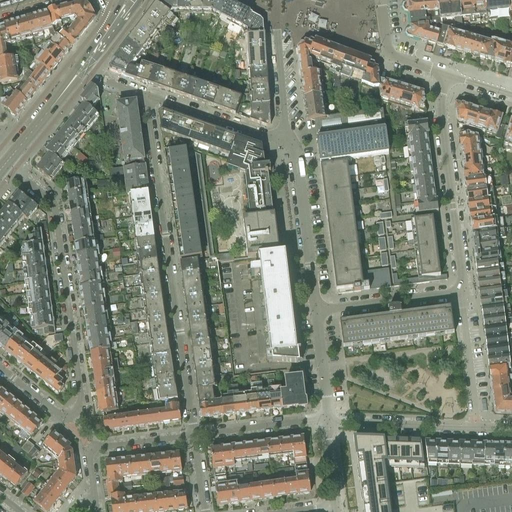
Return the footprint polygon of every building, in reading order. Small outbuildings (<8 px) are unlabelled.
[(158,2),(156,4),(172,15),(178,13),(177,0),(159,0),(158,2)] [(177,0),(178,13),(178,12),(189,13),(189,0),(177,0)] [(201,0),(189,0),(189,13),(201,13),(201,0)] [(214,0),(201,0),(201,13),(211,14),(214,0)] [(229,2),(225,0),(214,0),(211,14),(220,18),(229,2)] [(439,12),(437,0),(434,0),(423,1),(425,13),(439,12)] [(462,17),(460,0),(437,0),(439,12),(441,11),(442,19),(462,17)] [(474,23),(472,0),(460,0),(462,17),(465,16),(465,18),(469,18),(470,23),(468,23),(468,26),(475,26),(474,23)] [(486,15),(485,0),(472,0),(474,23),(475,26),(475,31),(484,30),(484,25),(479,25),(479,22),(478,17),(482,17),(483,15),(486,15)] [(498,13),(496,0),(485,0),(486,15),(488,21),(498,20),(498,13)] [(509,12),(507,0),(496,0),(498,13),(498,20),(508,19),(508,12),(509,12)] [(425,13),(423,1),(407,3),(404,5),(403,8),(404,11),(408,12),(409,12),(409,14),(425,13)] [(83,2),(81,3),(57,10),(63,28),(89,10),(85,4),(83,2)] [(239,7),(229,2),(220,18),(230,24),(239,7)] [(156,3),(149,13),(164,24),(165,24),(167,25),(168,23),(167,22),(172,15),(156,4),(156,3)] [(242,28),(250,13),(239,7),(230,24),(241,29),(242,28)] [(302,9),(301,16),(308,18),(310,10),(302,9)] [(57,10),(47,13),(54,34),(63,28),(57,10)] [(89,10),(63,28),(78,40),(95,19),(93,17),(94,17),(89,10)] [(442,24),(442,19),(441,11),(439,12),(425,13),(409,14),(411,27),(428,25),(440,25),(442,24)] [(47,13),(43,14),(41,13),(38,13),(37,15),(37,16),(42,33),(48,31),(50,37),(54,34),(47,13)] [(149,13),(142,22),(158,34),(164,24),(149,13)] [(263,32),(263,22),(260,19),(252,15),(252,14),(250,13),(242,28),(241,29),(245,36),(247,36),(264,35),(264,32),(263,32)] [(37,16),(26,19),(32,36),(37,34),(38,36),(43,35),(42,33),(37,16)] [(32,36),(26,19),(15,22),(21,39),(32,36)] [(21,39),(15,22),(13,21),(11,22),(10,24),(5,25),(10,42),(14,41),(21,39)] [(142,22),(135,32),(151,43),(158,34),(142,22)] [(10,42),(5,25),(0,26),(0,41),(2,41),(3,44),(5,45),(6,49),(16,50),(11,44),(10,42)] [(424,41),(428,29),(428,25),(411,27),(411,29),(410,29),(407,31),(406,34),(408,36),(424,41)] [(424,41),(443,47),(448,29),(440,26),(440,25),(428,25),(428,29),(424,41)] [(78,40),(63,28),(54,34),(71,48),(78,40)] [(460,32),(448,29),(443,47),(455,51),(460,32)] [(135,32),(128,41),(144,52),(151,43),(135,32)] [(472,36),(460,32),(455,51),(458,54),(463,53),(466,54),(472,36)] [(71,48),(54,34),(50,37),(54,40),(50,45),(65,56),(67,56),(68,54),(68,52),(71,48)] [(265,46),(264,35),(247,36),(245,36),(246,48),(260,47),(265,46)] [(484,39),(472,36),(466,54),(471,55),(470,56),(474,58),(478,58),(479,58),(484,39)] [(490,41),(484,39),(479,58),(487,60),(493,61),(490,41)] [(308,43),(305,42),(297,49),(298,56),(308,55),(308,57),(309,57),(315,41),(311,40),(308,43)] [(318,40),(316,41),(315,40),(315,41),(309,57),(308,57),(308,59),(309,60),(319,64),(326,45),(322,43),(321,41),(318,40)] [(7,55),(6,49),(5,45),(3,44),(2,41),(0,41),(0,60),(12,58),(11,55),(7,55)] [(128,41),(121,50),(137,62),(144,52),(128,41)] [(491,41),(490,41),(493,61),(503,64),(508,46),(501,43),(501,41),(500,41),(491,41)] [(65,56),(50,45),(47,48),(43,54),(57,65),(65,56)] [(326,45),(319,64),(330,68),(337,49),(336,47),(333,46),(331,46),(326,45)] [(265,46),(260,47),(246,48),(247,60),(266,58),(265,46)] [(511,46),(508,46),(503,64),(503,65),(504,65),(503,66),(506,68),(510,68),(510,67),(511,67),(511,46)] [(340,77),(349,53),(337,49),(330,68),(328,72),(334,75),(333,77),(333,81),(339,81),(340,77)] [(114,59),(114,60),(128,70),(130,67),(132,68),(137,62),(121,50),(114,59)] [(346,92),(358,59),(359,57),(355,55),(354,54),(351,52),(349,53),(340,77),(339,81),(339,89),(346,92)] [(57,65),(43,54),(39,58),(37,57),(34,61),(41,66),(50,74),(57,65)] [(308,55),(298,56),(301,75),(320,72),(320,69),(312,66),(311,63),(310,62),(309,60),(308,59),(308,57),(308,55)] [(361,86),(370,62),(370,61),(369,59),(365,58),(364,59),(359,57),(358,59),(346,92),(357,96),(361,86)] [(17,65),(16,58),(12,58),(0,60),(0,71),(17,69),(23,66),(21,63),(17,65)] [(266,58),(247,60),(248,71),(267,70),(266,58)] [(128,70),(114,60),(113,62),(109,67),(110,71),(123,76),(125,77),(136,81),(141,69),(136,68),(136,69),(132,68),(130,67),(128,70)] [(143,62),(141,69),(136,81),(148,85),(154,66),(143,62)] [(381,98),(379,80),(377,69),(375,68),(374,64),(370,62),(361,86),(373,91),(375,99),(381,98)] [(31,76),(28,80),(39,88),(46,79),(49,78),(50,76),(50,74),(41,66),(36,72),(34,70),(30,76),(31,76)] [(158,88),(165,70),(154,66),(148,85),(158,88)] [(17,69),(0,71),(0,83),(17,81),(16,74),(18,74),(17,69)] [(169,92),(176,74),(165,70),(158,88),(169,92)] [(268,81),(267,70),(248,71),(248,82),(268,81)] [(191,100),(198,81),(193,80),(195,73),(188,71),(186,77),(187,78),(181,96),(191,100)] [(320,72),(301,75),(302,87),(322,84),(320,72)] [(181,96),(187,78),(186,77),(176,74),(169,92),(181,96)] [(30,98),(39,88),(28,80),(23,86),(25,87),(18,95),(27,103),(29,103),(31,100),(30,98)] [(388,105),(393,84),(386,82),(379,80),(381,98),(382,103),(384,104),(388,105)] [(209,85),(198,81),(191,100),(202,104),(209,85)] [(269,93),(268,81),(248,82),(249,90),(250,94),(269,93)] [(399,108),(403,93),(405,88),(403,87),(401,87),(401,86),(398,83),(393,83),(393,84),(388,105),(399,108)] [(322,84),(302,87),(304,98),(323,95),(322,84)] [(220,89),(209,85),(202,104),(213,107),(220,89)] [(91,86),(81,100),(85,103),(84,105),(91,110),(99,100),(98,90),(98,88),(91,86)] [(413,88),(408,88),(408,89),(405,88),(403,93),(399,108),(410,111),(411,109),(416,91),(416,90),(413,88)] [(224,111),(231,93),(220,89),(213,107),(224,111)] [(236,115),(242,97),(235,94),(236,90),(232,89),(231,93),(224,111),(236,115)] [(423,93),(416,91),(411,109),(425,113),(425,106),(424,106),(424,105),(423,105),(424,103),(424,101),(423,93)] [(27,103),(18,95),(16,94),(15,95),(13,93),(8,101),(7,100),(1,101),(2,106),(10,113),(10,115),(12,117),(15,117),(27,103)] [(270,105),(269,93),(250,94),(250,106),(269,105),(270,105)] [(323,95),(304,98),(305,109),(310,108),(325,106),(323,95)] [(136,102),(117,105),(125,164),(126,163),(127,168),(145,165),(144,164),(144,161),(136,102)] [(470,107),(456,103),(455,104),(457,124),(464,126),(470,107)] [(91,110),(84,105),(77,114),(76,114),(73,117),(74,118),(71,121),(86,133),(99,117),(91,110)] [(269,105),(250,106),(251,115),(270,114),(269,107),(270,107),(269,105)] [(325,106),(310,108),(305,109),(307,121),(314,120),(327,118),(325,106)] [(480,111),(474,109),(470,107),(464,126),(475,130),(480,111)] [(161,111),(158,113),(162,140),(171,139),(169,125),(171,125),(174,115),(161,111)] [(385,125),(383,112),(383,111),(350,115),(347,116),(340,117),(339,117),(331,118),(327,118),(314,120),(316,136),(385,127),(385,125)] [(491,114),(480,111),(475,130),(485,133),(491,114)] [(491,113),(491,114),(485,133),(496,136),(497,134),(499,127),(502,117),(498,116),(498,115),(495,113),(491,113)] [(270,125),(270,114),(251,115),(251,116),(246,114),(245,119),(249,120),(249,121),(267,127),(270,125)] [(171,125),(169,125),(171,139),(178,138),(184,119),(174,115),(171,125)] [(184,119),(178,138),(188,141),(195,122),(184,119)] [(86,133),(71,121),(64,129),(63,129),(61,132),(61,133),(59,136),(74,148),(86,133)] [(195,122),(188,141),(199,145),(205,126),(195,122)] [(405,126),(406,137),(428,135),(427,123),(405,126)] [(205,126),(199,145),(209,149),(215,130),(205,126)] [(215,130),(209,149),(219,152),(226,133),(215,130)] [(385,130),(318,140),(317,140),(320,164),(388,154),(386,131),(385,130)] [(226,133),(219,152),(230,156),(236,137),(226,133)] [(428,135),(406,137),(407,148),(428,145),(427,142),(429,141),(428,135)] [(480,145),(479,137),(473,135),(459,135),(460,147),(480,145)] [(74,148),(59,136),(52,145),(50,145),(48,148),(48,149),(46,152),(49,154),(61,164),(74,148)] [(243,139),(236,137),(230,156),(228,162),(226,166),(245,173),(251,218),(242,219),(248,259),(278,255),(279,255),(276,230),(274,231),(272,215),(273,215),(268,173),(271,173),(270,165),(265,166),(263,156),(240,147),(243,139)] [(428,145),(407,148),(409,159),(431,157),(430,149),(428,149),(428,145)] [(480,145),(460,147),(460,149),(460,152),(461,155),(462,159),(481,156),(480,145)] [(184,150),(167,152),(164,153),(180,261),(199,258),(184,150)] [(89,167),(92,163),(80,153),(77,157),(89,167)] [(61,164),(49,154),(42,163),(41,163),(39,166),(39,167),(37,170),(51,182),(64,166),(61,164)] [(200,156),(195,154),(209,259),(217,258),(216,255),(214,255),(200,156)] [(481,156),(462,159),(462,163),(462,166),(463,169),(483,167),(481,156)] [(431,157),(409,159),(410,170),(431,168),(430,164),(432,164),(431,157)] [(347,163),(324,166),(320,167),(323,187),(327,186),(329,202),(325,202),(326,214),(330,214),(332,229),(328,230),(330,242),(334,241),(336,257),(332,257),(333,263),(333,269),(337,269),(339,281),(335,282),(336,291),(338,291),(338,295),(391,288),(388,269),(361,273),(347,163)] [(145,165),(127,168),(124,168),(125,176),(128,195),(129,195),(148,192),(145,165)] [(483,167),(463,169),(464,180),(484,178),(483,167)] [(124,168),(109,171),(110,178),(125,176),(124,168)] [(431,168),(410,170),(412,181),(434,179),(433,171),(431,172),(431,168)] [(484,178),(464,180),(465,183),(464,184),(464,188),(466,189),(466,191),(491,188),(490,177),(484,178)] [(89,202),(86,182),(79,183),(79,178),(73,181),(74,183),(67,184),(67,188),(66,189),(67,193),(68,193),(70,204),(89,202)] [(434,179),(412,181),(413,192),(434,190),(433,188),(433,186),(435,186),(434,179)] [(491,188),(466,191),(466,194),(465,195),(466,199),(467,200),(467,202),(493,198),(491,188)] [(434,190),(413,192),(415,204),(437,201),(436,194),(434,194),(434,190)] [(148,192),(129,195),(131,206),(150,204),(148,192)] [(37,209),(18,193),(9,205),(24,218),(27,221),(37,209)] [(493,198),(467,202),(468,212),(494,208),(493,198)] [(438,213),(437,201),(415,204),(416,215),(438,213)] [(89,202),(70,204),(70,208),(69,208),(70,212),(71,213),(73,224),(91,221),(89,202)] [(151,215),(150,204),(131,206),(131,210),(132,218),(151,215)] [(24,218),(9,205),(2,213),(18,226),(24,218)] [(494,208),(468,212),(470,222),(496,218),(494,208)] [(18,226),(2,213),(0,215),(0,223),(12,233),(18,226)] [(151,215),(132,218),(134,229),(153,227),(151,215)] [(496,218),(470,222),(471,233),(496,229),(497,229),(496,218)] [(433,219),(415,221),(411,222),(418,279),(397,281),(396,275),(392,275),(394,288),(447,281),(446,276),(440,276),(433,219)] [(91,221),(73,224),(73,228),(72,228),(73,232),(74,233),(75,244),(94,241),(91,221)] [(0,248),(12,233),(0,223),(0,248)] [(43,240),(42,232),(41,232),(40,230),(46,230),(46,227),(40,228),(37,228),(34,232),(29,239),(25,243),(22,246),(24,246),(42,244),(42,240),(43,240)] [(153,227),(134,229),(136,241),(155,238),(153,227)] [(496,229),(471,233),(472,236),(471,237),(472,240),(472,241),(472,243),(497,239),(496,229)] [(25,243),(29,239),(22,234),(19,238),(20,239),(25,243)] [(156,249),(155,238),(136,241),(137,248),(137,252),(156,249)] [(497,239),(472,243),(473,246),(473,247),(473,250),(474,251),(474,253),(498,249),(497,239)] [(94,241),(75,244),(73,244),(74,250),(76,251),(77,255),(99,253),(97,241),(94,241)] [(42,244),(24,246),(25,253),(22,253),(22,258),(44,255),(43,252),(44,251),(44,248),(43,248),(42,244)] [(158,261),(156,249),(137,252),(138,259),(139,264),(158,261)] [(498,249),(474,253),(474,256),(474,257),(474,260),(475,261),(475,263),(500,260),(498,249)] [(99,253),(77,255),(78,259),(77,259),(76,261),(76,266),(100,263),(99,253)] [(278,255),(257,258),(259,269),(251,270),(251,277),(260,276),(260,281),(265,328),(266,328),(267,334),(266,334),(266,335),(267,335),(267,340),(269,355),(272,354),(273,362),(298,364),(298,363),(299,363),(299,359),(299,358),(298,358),(298,351),(298,350),(297,350),(296,338),(296,337),(294,325),(295,325),(295,324),(294,324),(293,312),(293,311),(291,299),(292,299),(292,297),(291,297),(290,285),(290,284),(288,273),(289,272),(288,271),(288,266),(287,266),(286,256),(287,256),(286,254),(279,255),(278,255)] [(44,255),(22,258),(23,264),(26,264),(27,270),(45,268),(45,264),(46,263),(45,260),(44,260),(44,255)] [(200,273),(199,267),(199,261),(200,261),(199,260),(180,263),(182,275),(200,273)] [(500,260),(475,263),(475,265),(475,266),(476,267),(476,272),(500,269),(502,269),(502,265),(500,265),(500,260)] [(158,261),(139,264),(140,275),(159,273),(158,261)] [(100,263),(76,266),(77,272),(79,273),(80,277),(102,274),(100,263)] [(45,268),(27,270),(24,270),(25,276),(28,276),(29,282),(47,280),(46,276),(47,275),(47,272),(46,272),(45,268)] [(500,269),(476,272),(477,274),(476,275),(477,277),(477,281),(504,278),(503,274),(501,275),(500,269)] [(159,273),(140,275),(136,276),(136,280),(141,279),(142,287),(161,284),(159,273)] [(202,284),(201,277),(200,273),(182,275),(183,287),(202,284)] [(102,274),(80,277),(81,281),(80,281),(79,283),(80,288),(103,285),(102,274)] [(504,278),(477,281),(478,287),(477,288),(479,290),(503,287),(502,281),(504,281),(504,278)] [(47,280),(29,282),(26,282),(27,288),(29,288),(30,294),(49,292),(48,288),(49,287),(49,284),(48,284),(47,280)] [(161,284),(142,287),(143,295),(137,295),(138,299),(144,298),(163,295),(161,284)] [(203,296),(202,288),(202,284),(183,287),(185,298),(203,296)] [(103,285),(80,288),(81,299),(105,296),(103,285)] [(503,287),(479,290),(479,292),(478,293),(479,295),(480,299),(506,296),(506,293),(504,293),(503,287)] [(49,292),(30,294),(27,294),(28,300),(31,300),(32,306),(50,303),(50,300),(51,299),(50,296),(49,296),(49,292)] [(163,295),(144,298),(145,310),(164,307),(163,295)] [(105,296),(81,299),(83,310),(106,307),(105,296)] [(203,296),(185,298),(186,310),(205,307),(203,296)] [(505,305),(504,299),(506,299),(506,296),(480,299),(481,305),(480,306),(481,308),(504,306),(505,305)] [(50,303),(32,306),(29,306),(30,312),(32,312),(33,318),(52,315),(51,312),(52,311),(52,308),(51,308),(50,303)] [(508,305),(505,305),(504,306),(481,308),(481,310),(481,312),(482,313),(482,318),(510,315),(508,305)] [(106,307),(83,310),(83,316),(85,317),(86,321),(108,318),(106,307)] [(164,307),(145,310),(147,321),(166,319),(164,307)] [(205,307),(186,310),(188,321),(207,319),(205,307)] [(389,316),(387,316),(381,317),(381,320),(347,324),(346,321),(340,322),(343,348),(352,347),(352,344),(362,343),(362,346),(379,344),(379,341),(390,340),(390,342),(407,340),(407,337),(417,336),(417,339),(434,337),(434,334),(444,333),(445,335),(454,334),(450,308),(444,309),(445,312),(410,316),(409,313),(401,314),(400,309),(401,308),(400,308),(399,307),(398,307),(395,307),(394,307),(392,308),(391,308),(390,308),(389,309),(388,310),(388,311),(389,316)] [(54,327),(53,324),(54,323),(54,320),(53,320),(52,315),(33,318),(30,318),(31,324),(35,324),(35,330),(43,329),(54,327)] [(511,325),(510,315),(482,318),(483,324),(482,326),(483,328),(484,328),(511,325)] [(109,325),(108,318),(86,321),(87,325),(86,325),(85,326),(86,332),(109,329),(109,325)] [(0,320),(0,319),(0,338),(9,327),(0,320)] [(167,330),(166,319),(147,321),(148,329),(149,333),(167,330)] [(207,319),(188,321),(190,332),(208,330),(207,319)] [(0,347),(5,351),(19,334),(24,327),(21,324),(15,331),(9,327),(0,338),(0,347)] [(511,334),(511,331),(511,325),(484,328),(484,330),(483,332),(484,333),(485,338),(511,334)] [(109,329),(86,332),(86,338),(88,339),(89,343),(111,340),(109,329)] [(169,342),(167,330),(149,333),(149,338),(150,344),(169,342)] [(210,342),(209,337),(208,330),(190,332),(191,344),(210,342)] [(19,334),(5,351),(8,354),(8,355),(10,357),(11,356),(14,359),(26,343),(22,340),(24,337),(19,334)] [(511,344),(511,335),(511,334),(485,338),(486,344),(485,346),(486,347),(486,348),(511,344)] [(111,340),(89,343),(90,346),(89,347),(88,348),(89,354),(91,354),(110,351),(112,351),(111,340)] [(171,353),(169,342),(150,344),(151,352),(152,356),(171,353)] [(210,342),(191,344),(193,356),(211,353),(210,342)] [(26,343),(14,359),(17,361),(17,362),(19,364),(20,363),(24,366),(38,349),(33,345),(31,347),(26,343)] [(511,354),(511,344),(486,348),(486,350),(486,352),(487,353),(487,358),(511,354)] [(38,349),(24,366),(27,369),(27,370),(29,372),(30,371),(33,374),(45,358),(41,355),(42,352),(38,349)] [(117,360),(111,361),(110,351),(91,354),(92,365),(91,366),(92,370),(93,370),(94,374),(113,371),(118,371),(117,360)] [(172,365),(171,353),(152,356),(152,360),(153,367),(172,365)] [(211,353),(193,356),(194,367),(213,365),(211,353)] [(511,354),(487,358),(488,364),(487,366),(489,368),(509,365),(511,365),(511,359),(511,354)] [(45,358),(33,374),(36,376),(36,377),(38,379),(39,378),(42,381),(54,366),(56,364),(51,360),(50,362),(45,358)] [(172,365),(153,367),(155,379),(174,376),(172,365)] [(213,365),(194,367),(196,378),(214,376),(213,365)] [(511,369),(509,370),(509,365),(489,368),(490,379),(510,377),(511,376),(511,369)] [(61,372),(54,366),(42,381),(45,383),(45,385),(47,386),(48,386),(58,394),(63,387),(60,384),(62,381),(57,377),(61,372)] [(113,371),(94,374),(95,385),(94,386),(95,390),(96,390),(96,394),(115,391),(113,371)] [(174,376),(155,379),(157,390),(175,388),(174,376)] [(214,376),(196,378),(197,390),(212,388),(214,388),(216,387),(214,376)] [(287,392),(281,393),(283,408),(283,410),(299,408),(299,409),(307,408),(306,400),(305,400),(302,377),(285,380),(287,392)] [(508,388),(507,381),(511,381),(510,377),(490,379),(491,385),(490,387),(490,389),(492,390),(508,388)] [(283,408),(281,393),(280,388),(280,387),(274,388),(273,383),(273,381),(267,382),(268,388),(271,410),(276,409),(278,411),(281,410),(282,409),(283,408)] [(247,413),(244,391),(238,392),(237,382),(231,383),(232,386),(235,414),(240,414),(242,415),(245,415),(246,413),(247,413)] [(271,410),(268,388),(262,389),(261,383),(255,384),(259,411),(264,411),(266,412),(269,412),(270,410),(271,410)] [(259,411),(255,384),(252,384),(250,384),(251,391),(244,391),(247,413),(248,413),(250,414),(253,414),(254,412),(259,411)] [(220,394),(221,401),(223,416),(224,416),(226,417),(229,417),(230,415),(235,414),(232,386),(226,387),(227,394),(220,394)] [(0,411),(11,398),(2,391),(2,390),(0,387),(0,411)] [(177,399),(175,388),(157,390),(158,402),(165,401),(177,399)] [(212,388),(197,390),(199,406),(214,404),(214,401),(212,388)] [(492,390),(492,393),(491,394),(491,397),(493,398),(493,401),(511,399),(509,389),(508,389),(508,388),(492,390)] [(118,411),(115,391),(96,394),(98,405),(97,406),(98,410),(99,410),(99,414),(103,413),(117,411),(118,411)] [(14,400),(11,398),(0,411),(0,412),(15,425),(26,411),(18,404),(18,402),(15,400),(14,400)] [(177,399),(165,401),(158,402),(159,407),(163,407),(163,411),(158,411),(160,424),(164,423),(164,424),(168,424),(169,423),(180,421),(177,399)] [(511,399),(493,401),(495,414),(511,414),(511,399),(511,400),(511,399)] [(214,404),(199,406),(201,419),(212,417),(214,419),(217,418),(218,417),(223,416),(221,401),(214,401),(214,404)] [(157,402),(149,403),(150,413),(158,411),(157,402)] [(29,413),(26,411),(15,425),(31,437),(42,423),(33,416),(33,415),(30,413),(29,413)] [(135,427),(133,415),(118,417),(117,411),(103,413),(104,420),(105,428),(109,427),(110,431),(114,430),(115,431),(119,431),(119,429),(135,427)] [(160,424),(158,411),(150,413),(133,415),(135,427),(139,427),(140,428),(144,427),(144,426),(160,424)] [(55,433),(43,448),(51,455),(63,440),(55,433)] [(303,438),(291,439),(280,441),(282,457),(293,455),(294,459),(306,458),(306,452),(305,452),(303,438)] [(361,443),(355,444),(356,457),(358,456),(359,465),(357,465),(363,511),(388,511),(389,511),(383,468),(386,468),(387,468),(424,469),(421,443),(420,441),(360,439),(361,443)] [(64,441),(63,440),(51,455),(59,461),(68,449),(70,446),(68,444),(68,443),(65,440),(64,441)] [(280,441),(267,442),(269,458),(277,457),(277,459),(282,459),(282,457),(280,441)] [(437,442),(430,442),(425,441),(428,464),(436,464),(437,442)] [(267,442),(255,444),(257,460),(257,462),(262,461),(262,459),(269,458),(267,442)] [(449,442),(437,442),(436,464),(448,465),(449,442)] [(461,443),(453,442),(449,442),(448,465),(460,465),(461,443)] [(20,452),(25,457),(33,448),(33,447),(28,443),(20,452)] [(473,443),(465,443),(461,443),(460,465),(472,466),(473,443)] [(485,444),(473,443),(472,466),(484,466),(484,464),(485,444)] [(505,445),(503,445),(502,443),(500,443),(499,444),(495,444),(494,467),(498,467),(498,465),(504,465),(505,445)] [(255,444),(232,447),(234,463),(241,462),(241,464),(246,463),(246,461),(257,460),(255,444)] [(495,444),(485,444),(484,464),(490,464),(489,467),(494,467),(495,444)] [(17,446),(11,454),(15,457),(21,449),(17,446)] [(211,449),(212,457),(213,464),(212,464),(213,469),(224,468),(234,467),(234,463),(232,447),(211,449)] [(33,448),(25,457),(31,461),(38,452),(33,448)] [(68,449),(59,461),(60,468),(58,471),(73,482),(76,478),(75,472),(76,472),(75,467),(74,467),(74,463),(75,463),(74,459),(73,459),(72,452),(68,449)] [(0,451),(0,475),(0,476),(12,461),(0,451)] [(181,472),(180,463),(179,453),(175,454),(174,453),(170,453),(170,455),(160,456),(162,474),(177,472),(177,473),(181,472)] [(150,457),(139,458),(142,476),(162,474),(160,456),(155,456),(154,455),(151,456),(150,457)] [(130,459),(120,460),(122,479),(142,476),(139,458),(135,459),(134,458),(131,458),(130,459)] [(110,461),(106,462),(109,483),(117,483),(122,482),(122,479),(120,460),(115,461),(115,460),(111,460),(110,461)] [(12,461),(0,476),(3,478),(2,479),(6,481),(7,481),(16,489),(28,474),(12,461)] [(224,468),(213,469),(214,477),(225,475),(224,468)] [(37,470),(32,475),(38,480),(42,474),(37,470)] [(73,482),(58,471),(52,478),(67,490),(73,482)] [(308,473),(295,474),(296,479),(290,479),(292,495),(310,493),(308,479),(309,478),(308,473)] [(225,477),(214,479),(216,492),(217,492),(219,506),(229,504),(227,484),(225,477)] [(67,490),(52,478),(45,486),(60,498),(62,495),(63,495),(66,492),(65,491),(67,490)] [(173,487),(183,485),(182,478),(172,480),(173,487)] [(280,481),(272,482),(275,498),(292,495),(290,479),(285,480),(285,478),(280,479),(280,481)] [(447,488),(447,480),(437,480),(437,488),(447,488)] [(26,481),(19,491),(21,493),(29,483),(26,481)] [(260,484),(254,485),(256,501),(275,498),(272,482),(265,483),(265,481),(260,482),(260,484)] [(21,493),(27,497),(34,488),(29,483),(21,493)] [(237,483),(227,484),(229,504),(239,503),(237,487),(237,483)] [(244,486),(237,487),(239,503),(256,501),(254,485),(249,485),(249,483),(244,484),(244,486)] [(131,484),(123,485),(124,492),(132,491),(131,484)] [(60,498),(45,486),(39,494),(54,506),(60,498)] [(118,489),(109,490),(110,497),(119,496),(118,489)] [(180,493),(164,495),(166,511),(169,511),(178,511),(179,511),(183,511),(183,510),(187,510),(184,491),(180,492),(180,493)] [(54,506),(39,494),(33,502),(45,511),(48,511),(50,511),(51,511),(53,508),(53,507),(54,506)] [(166,511),(164,495),(144,497),(145,511),(166,511)] [(119,496),(110,497),(112,511),(126,511),(125,499),(124,496),(119,496)] [(145,511),(144,497),(125,499),(126,511),(145,511)]
